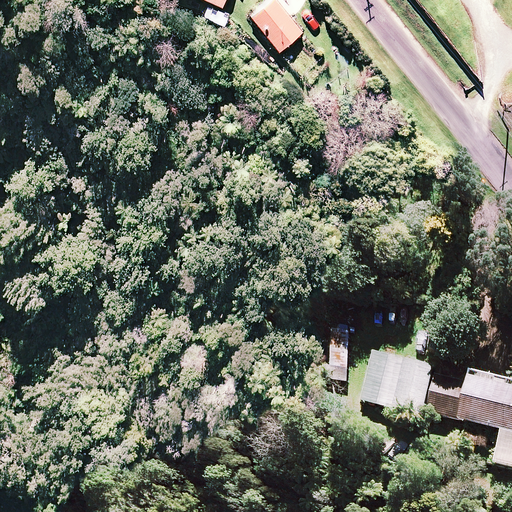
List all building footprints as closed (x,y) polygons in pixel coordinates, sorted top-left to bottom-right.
[(202,0),(221,8),(224,0),(202,0)] [(273,0),(271,0),(246,21),(256,33),(260,30),(280,55),(303,36),(273,0)] [(355,342),(339,341),(336,386),(352,387),(355,342)] [(437,374),(378,360),(366,409),(425,423),(437,374)] [(495,380),(475,376),(472,393),(478,394),(469,435),(508,443),(501,474),(511,476),(511,392),(494,388),(495,380)] [(462,389),(441,384),(433,421),(454,425),(462,389)]
